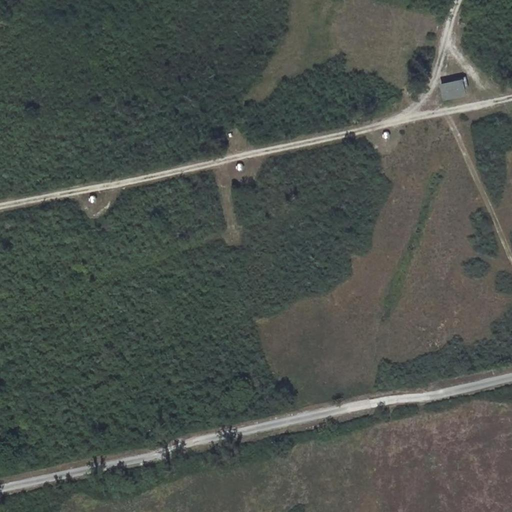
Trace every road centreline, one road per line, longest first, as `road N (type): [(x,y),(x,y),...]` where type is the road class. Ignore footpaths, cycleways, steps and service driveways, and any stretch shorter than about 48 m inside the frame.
road 1 (track): [(0,207),(511,97)]
road 2 (track): [(0,487),(511,379)]
road 3 (track): [(458,0),(438,73),(409,117)]
